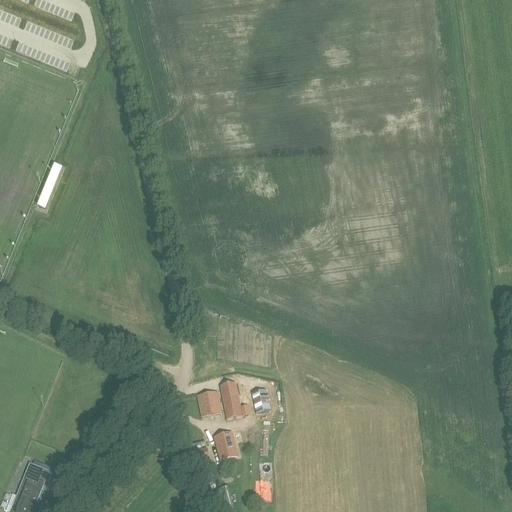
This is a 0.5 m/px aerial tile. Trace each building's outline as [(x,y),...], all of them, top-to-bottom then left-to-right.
[(56,168),(40,207),(45,209),(61,170),(56,168)] [(227,421),(250,416),(248,407),(241,408),(236,384),(220,387),(227,421)] [(257,415),(270,412),(266,392),(253,395),(257,415)] [(202,418),(222,414),(217,393),(198,397),(202,418)] [(222,462),(237,458),(231,435),(216,439),(222,462)] [(198,465),(210,461),(207,449),(195,452),(198,465)] [(42,450),(38,461),(55,468),(60,457),(42,450)] [(52,474),(44,471),(30,465),(27,474),(28,475),(20,496),(18,495),(10,511),(40,511),(43,506),(37,503),(45,482),(48,483),(52,474)]
